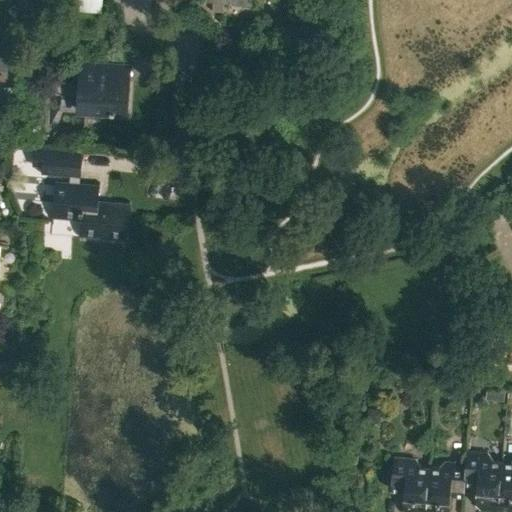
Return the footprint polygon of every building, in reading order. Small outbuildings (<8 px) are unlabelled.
[(109,66),(80,64),(76,109),(126,113),(128,82),(108,81),(109,66)] [(79,237),(126,241),(129,202),(98,199),(100,183),(80,181),(82,151),(43,148),(41,174),(70,177),(70,181),(55,179),(55,183),(45,182),(43,200),(53,201),(52,219),(81,221),(79,237)] [(463,483),(465,484),(475,485),(473,503),(479,509),(498,511),(502,461),(492,461),(492,458),(488,453),(465,451),(464,463),(465,463),(463,483)] [(403,511),(423,511),(428,467),(419,466),(419,464),(415,459),(393,457),(390,489),(403,490),(401,510),(403,511)] [(502,461),(498,511),(511,511),(511,459),(511,460),(511,462),(502,461)] [(423,511),(446,511),(448,494),(463,495),(465,484),(463,483),(465,463),(464,463),(442,461),(437,465),(437,468),(428,467),(423,511)]
